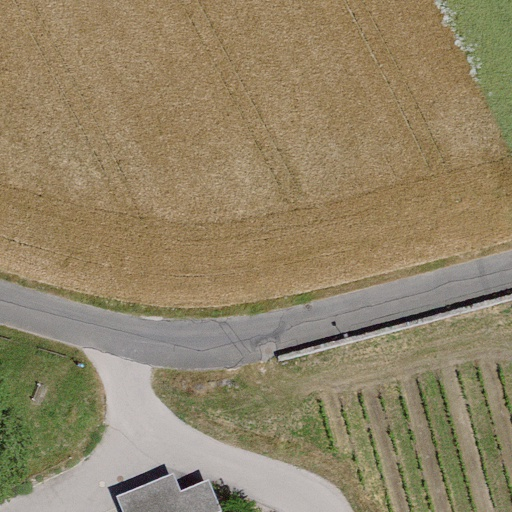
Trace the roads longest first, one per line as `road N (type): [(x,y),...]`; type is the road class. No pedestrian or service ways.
road 1 (residential): [(121,339),(230,348),(511,275)]
road 2 (residential): [(324,511),(205,456),(142,442),(121,339)]
road 3 (residential): [(0,303),(121,339)]
